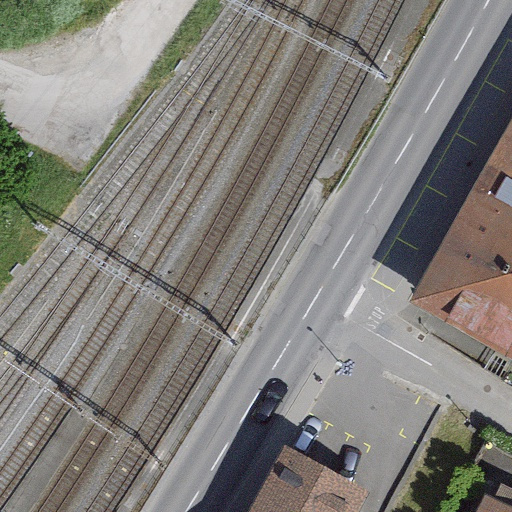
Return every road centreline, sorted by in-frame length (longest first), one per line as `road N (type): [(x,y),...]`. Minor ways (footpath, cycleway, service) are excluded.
road 1 (secondary): [(486,0),(313,300)]
road 2 (secondary): [(313,300),(186,511)]
road 3 (residential): [(313,300),(511,419)]
